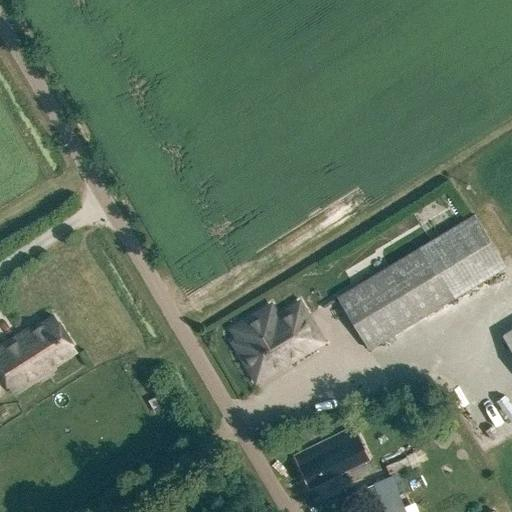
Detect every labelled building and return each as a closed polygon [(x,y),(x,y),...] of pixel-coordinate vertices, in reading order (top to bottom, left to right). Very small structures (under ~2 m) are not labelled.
[(371,350),(506,267),(474,215),(339,297),(371,350)] [(283,357),(286,362),(321,342),(299,304),(276,317),(270,307),(246,321),(252,332),(234,343),(252,374),(262,368),(266,374),(277,368),(274,363),(283,357)] [(76,351),(53,316),(31,330),(29,328),(28,328),(33,336),(25,341),(20,333),(0,346),(0,373),(13,394),(35,380),(30,373),(49,361),(54,368),(55,367),(53,365),(76,351)] [(511,349),(511,329),(503,335),(511,349)] [(348,476),(369,466),(353,429),(295,458),(308,488),(344,470),(348,476)] [(384,473),(405,466),(402,457),(381,464),(384,473)] [(404,511),(390,476),(373,483),(384,511),(404,511)]
